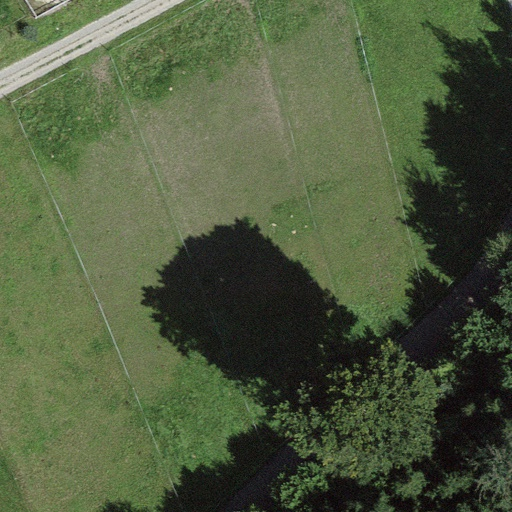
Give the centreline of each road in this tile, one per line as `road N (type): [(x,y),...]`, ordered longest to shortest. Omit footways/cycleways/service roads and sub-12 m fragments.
road 1 (track): [(511,247),(429,338),(243,511)]
road 2 (track): [(0,88),(166,0)]
